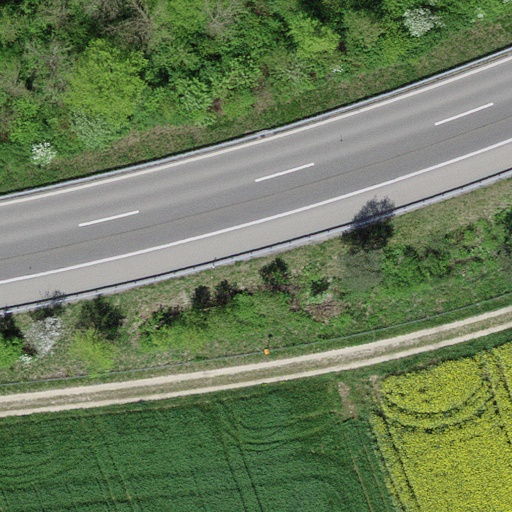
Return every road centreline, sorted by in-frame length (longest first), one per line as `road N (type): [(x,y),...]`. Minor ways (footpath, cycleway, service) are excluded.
road 1 (motorway): [(0,240),(285,172),(511,94)]
road 2 (track): [(0,406),(353,356),(511,314)]
